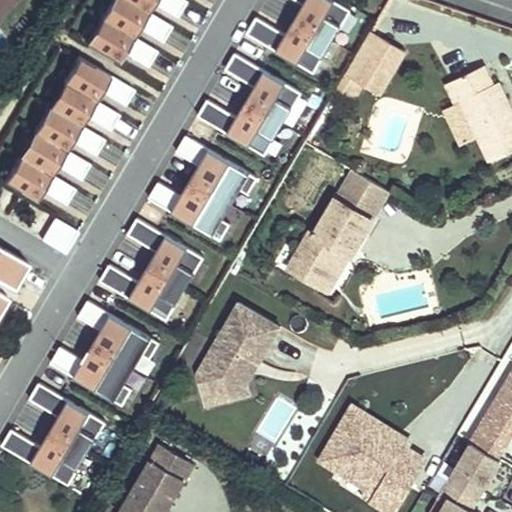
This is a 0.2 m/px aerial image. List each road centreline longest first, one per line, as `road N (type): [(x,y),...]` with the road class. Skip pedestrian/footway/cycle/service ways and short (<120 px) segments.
road 1 (residential): [(239,0),(0,408)]
road 2 (unknown): [(317,354),(456,316),(511,265)]
